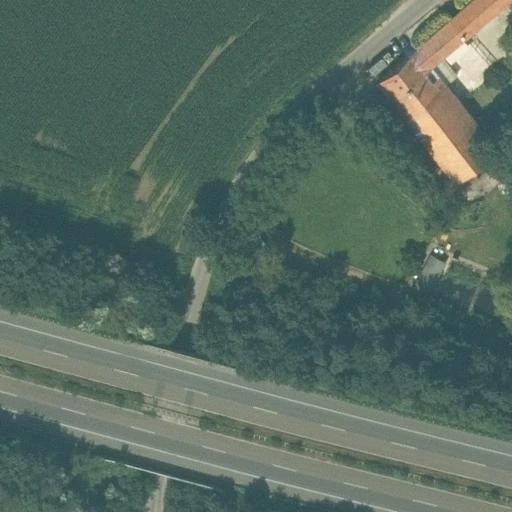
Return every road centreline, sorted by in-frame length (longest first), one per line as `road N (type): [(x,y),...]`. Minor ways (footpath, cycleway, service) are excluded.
road 1 (unclassified): [(157,511),(156,474),(199,270),(225,209),(268,142),(429,0)]
road 2 (motorway): [(511,470),(0,337)]
road 3 (motorway): [(0,388),(467,511)]
